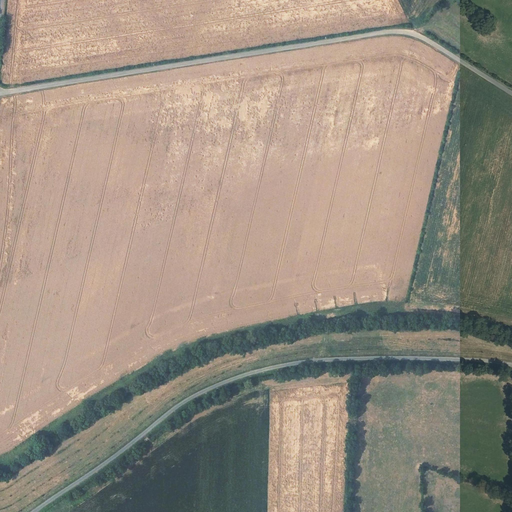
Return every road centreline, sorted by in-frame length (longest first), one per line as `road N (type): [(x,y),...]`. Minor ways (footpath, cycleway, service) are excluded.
road 1 (unclassified): [(511,93),(427,40),(396,31),(0,92)]
road 2 (unclassified): [(33,511),(192,396),(239,377),(342,359),(511,365)]
